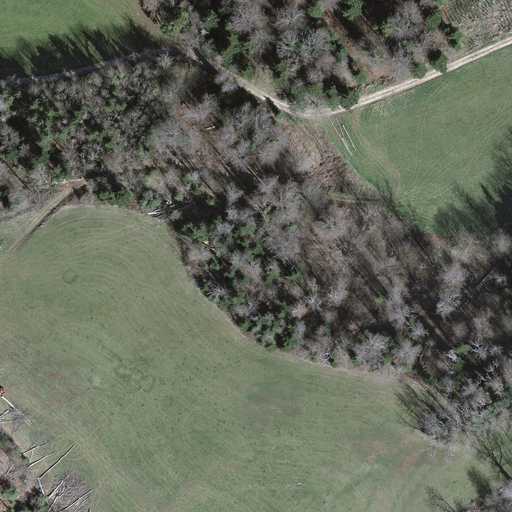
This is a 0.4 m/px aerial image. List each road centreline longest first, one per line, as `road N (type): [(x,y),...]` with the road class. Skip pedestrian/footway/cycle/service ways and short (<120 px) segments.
road 1 (track): [(12,247),(86,176),(142,163),(194,162),(334,197),(386,201),(414,191),(511,110)]
road 2 (track): [(0,84),(76,75),(173,49),(232,85),(324,113),(511,39)]
